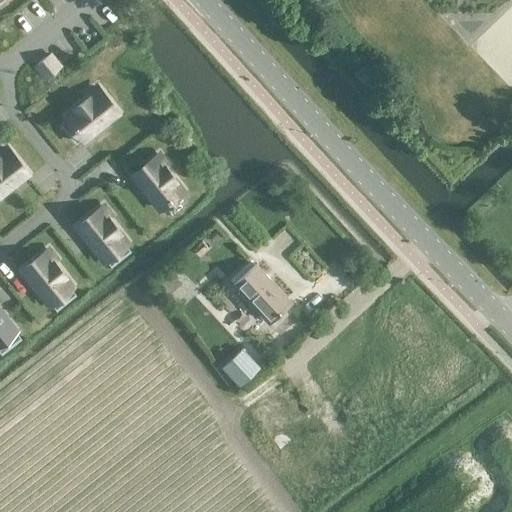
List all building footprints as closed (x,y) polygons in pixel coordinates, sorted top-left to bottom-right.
[(51,53),(37,64),(47,77),(61,66),(51,53)] [(100,89),(66,115),(85,139),(118,112),(100,89)] [(9,149),(0,156),(0,194),(28,173),(9,149)] [(156,156),(132,175),(159,208),(182,189),(156,156)] [(100,208),(76,226),(103,260),(127,241),(100,208)] [(45,251),(22,270),(48,303),(72,285),(45,251)] [(256,263),(233,284),(268,322),(290,301),(256,263)] [(0,307),(0,342),(17,329),(0,307)] [(222,366),(239,385),(259,366),(242,348),(222,366)] [(285,384),(248,412),(314,499),(351,471),(285,384)]
